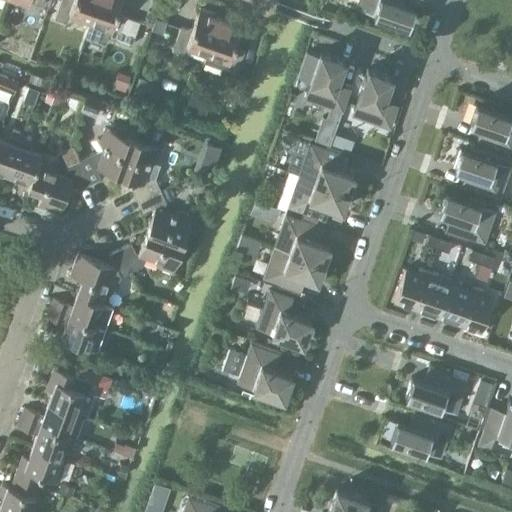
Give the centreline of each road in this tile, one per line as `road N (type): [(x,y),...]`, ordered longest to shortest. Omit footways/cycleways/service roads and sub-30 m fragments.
road 1 (residential): [(435,63),(347,309)]
road 2 (residential): [(347,309),(278,511)]
road 3 (residential): [(347,309),(511,366)]
road 4 (residential): [(0,389),(54,240)]
